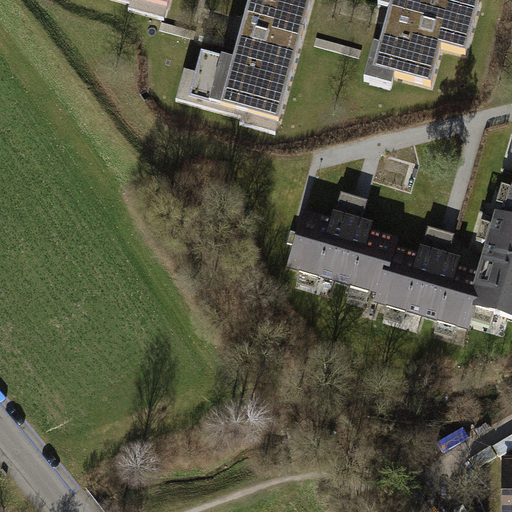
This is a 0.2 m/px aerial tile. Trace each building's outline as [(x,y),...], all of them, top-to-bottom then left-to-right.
[(171,0),(114,0),(131,4),(129,9),(167,19),(171,0)] [(308,0),(247,0),(231,56),(198,47),(191,69),(180,66),(171,97),(238,116),(236,122),(272,132),(308,0)] [(447,0),(384,0),(382,9),(388,11),(369,84),(396,91),(400,77),(434,86),(445,48),(469,54),(481,9),(447,0)] [(511,187),(502,220),(490,216),(473,273),(462,308),(511,323),(511,187)] [(303,212),(284,272),(373,300),(371,307),(454,333),(462,308),(473,273),(397,250),(400,242),(303,212)] [(511,511),(511,458),(499,458),(498,511),(511,511)]
